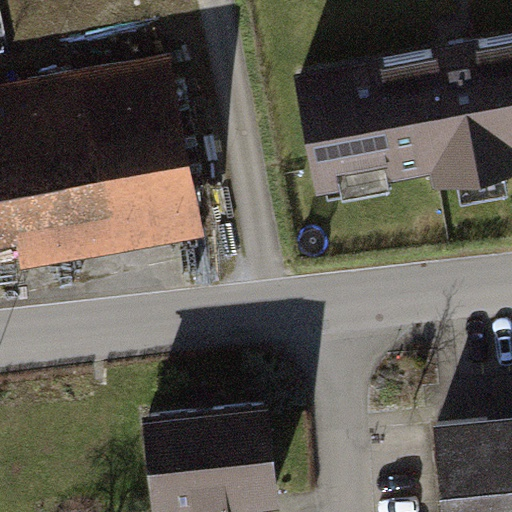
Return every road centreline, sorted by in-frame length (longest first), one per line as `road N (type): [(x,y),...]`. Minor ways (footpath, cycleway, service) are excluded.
road 1 (residential): [(339,304),(0,342)]
road 2 (residential): [(339,304),(347,511)]
road 3 (residential): [(511,285),(339,304)]
